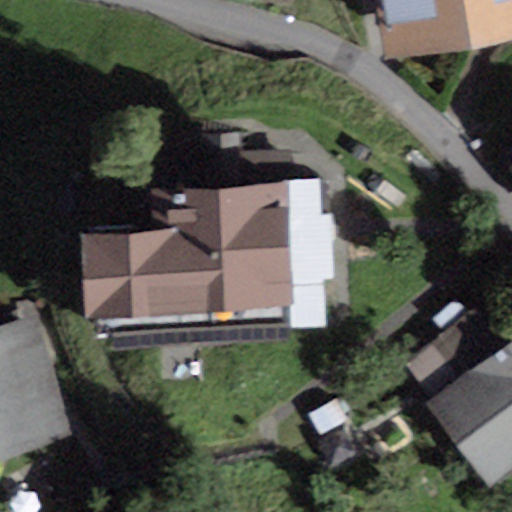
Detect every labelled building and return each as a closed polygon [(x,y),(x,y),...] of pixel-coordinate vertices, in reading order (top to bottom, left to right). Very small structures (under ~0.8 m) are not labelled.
[(511,0),(391,0),(395,18),(439,11),(440,18),(511,5),(511,0)] [(96,227),(101,326),(321,316),(319,268),(329,267),(328,236),(318,236),(316,177),(288,179),(287,152),(171,155),(172,184),(159,185),(160,225),(96,227)] [(511,303),(492,320),(509,341),(511,339),(511,303)] [(511,339),(509,341),(492,320),(482,306),(420,355),(499,458),(511,447),(511,339)] [(0,428),(49,415),(25,328),(0,335),(0,428)]
